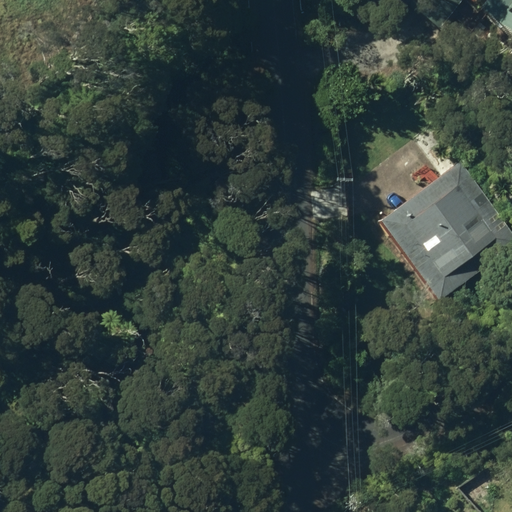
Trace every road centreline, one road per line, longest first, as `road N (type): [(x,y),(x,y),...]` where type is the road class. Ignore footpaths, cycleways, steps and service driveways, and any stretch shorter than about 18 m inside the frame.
road 1 (residential): [(290,0),(327,427)]
road 2 (residential): [(327,427),(391,435),(511,358)]
